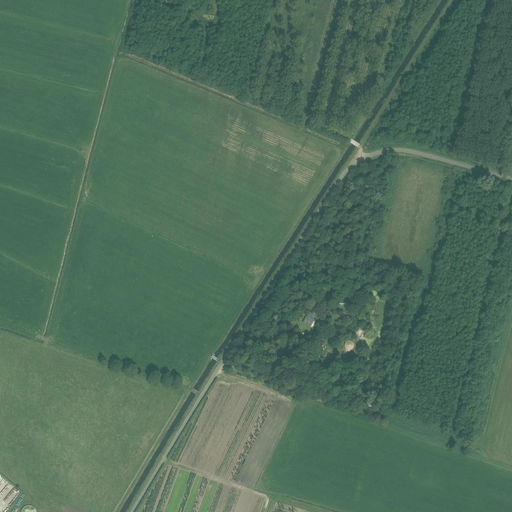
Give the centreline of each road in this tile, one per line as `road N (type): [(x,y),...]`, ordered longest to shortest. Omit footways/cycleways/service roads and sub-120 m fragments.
road 1 (unclassified): [(131,511),(351,165),(405,149),(511,178)]
road 2 (track): [(454,0),(351,165)]
